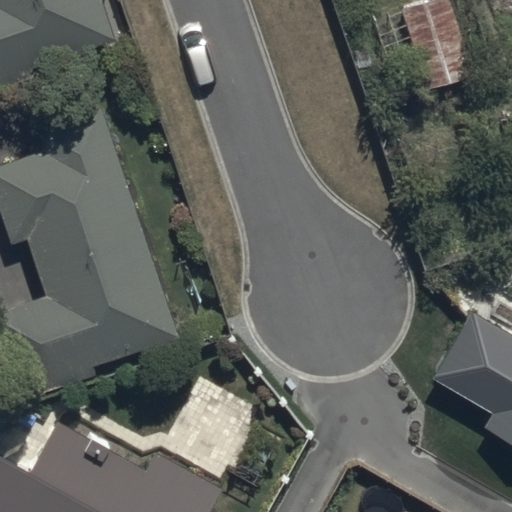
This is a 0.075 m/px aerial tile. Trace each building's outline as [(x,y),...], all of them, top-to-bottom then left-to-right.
[(103,0),(0,0),(0,61),(111,22),(103,0)] [(455,0),(416,0),(371,13),(389,78),(420,70),(424,85),(475,71),(455,0)] [(97,109),(0,144),(0,169),(40,280),(0,294),(0,332),(16,375),(174,317),(97,109)] [(511,347),(475,326),(437,393),(511,435),(511,347)] [(0,511),(184,511),(207,469),(54,387),(23,445),(0,432),(0,511)]
